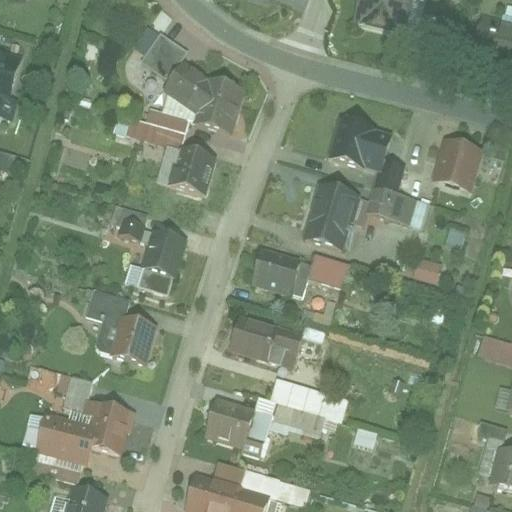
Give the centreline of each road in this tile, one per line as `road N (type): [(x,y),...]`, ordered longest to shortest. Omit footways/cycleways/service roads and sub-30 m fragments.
road 1 (residential): [(148,511),(201,325),(294,65)]
road 2 (residential): [(294,65),(511,129)]
road 3 (residential): [(182,0),(241,46),(294,65)]
